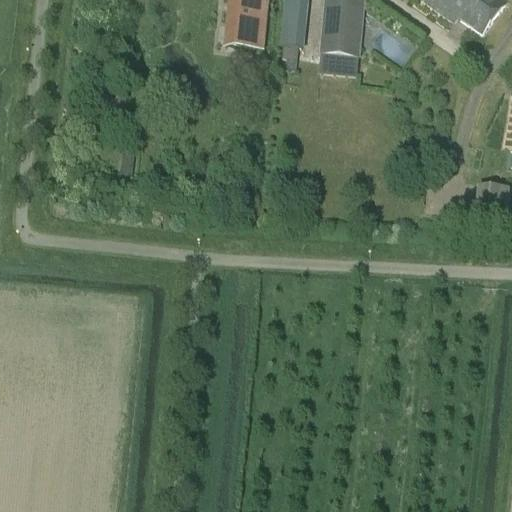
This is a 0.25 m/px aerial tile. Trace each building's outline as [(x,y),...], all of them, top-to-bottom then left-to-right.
[(230,0),(228,25),(239,26),(236,53),(263,56),(268,0),(230,0)] [(308,51),(310,0),(290,0),(288,50),(308,51)] [(363,0),(324,0),(319,79),(357,82),(358,64),(360,64),(365,0),(363,0)] [(498,0),(417,0),(455,26),(458,22),(484,39),(508,6),(498,0)] [(105,119),(102,132),(120,136),(123,123),(105,119)] [(477,192),(474,229),(506,232),(509,194),(477,192)]
